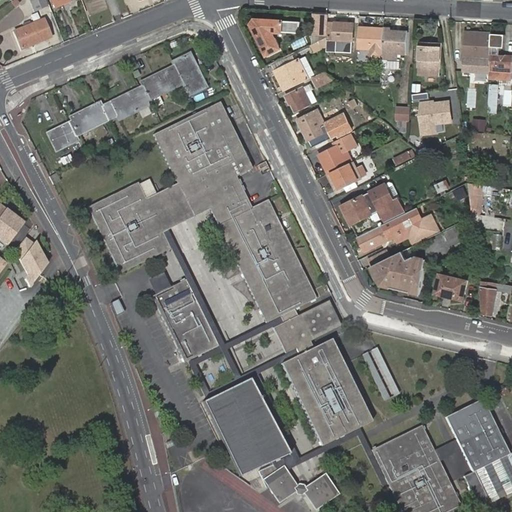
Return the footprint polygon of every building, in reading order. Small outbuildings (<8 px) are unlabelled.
[(47,0),(30,0),(35,12),(49,6),(47,0)] [(49,0),(53,8),(68,2),(67,0),(49,0)] [(327,14),(312,13),(311,34),(325,35),(327,14)] [(10,33),(17,50),(47,38),(40,20),(10,33)] [(252,25),(267,56),(280,49),(271,32),(298,33),(299,23),(256,20),(252,25)] [(328,22),(327,52),(336,53),(337,42),(352,42),(353,23),(328,22)] [(368,29),(357,29),(357,48),(382,50),(382,29),(383,27),(368,26),(368,29)] [(382,50),(382,53),(381,60),(387,60),(387,69),(400,69),(400,60),(397,60),(398,54),(406,55),(407,33),(398,32),(398,36),(390,35),(390,32),(390,30),(382,29),(382,50)] [(463,32),(454,31),(455,43),(463,44),(463,32)] [(463,44),(461,70),(488,72),(490,36),(473,34),(473,32),(463,32),(463,44)] [(327,38),(310,46),(314,53),(326,47),(327,38)] [(440,44),(418,43),(417,68),(422,68),(439,69),(440,44)] [(143,86),(109,103),(102,106),(99,102),(70,116),(72,121),(48,133),(56,150),(77,140),(75,135),(117,114),(119,119),(148,105),(146,100),(183,82),(189,95),(206,86),(189,52),(172,60),(174,65),(141,81),(143,86)] [(276,72),(298,61),(294,54),(272,64),(276,72)] [(511,57),(492,56),(489,78),(501,79),(502,73),(511,74),(511,71),(511,57)] [(299,61),(309,80),(313,78),(316,77),(306,58),(299,61)] [(281,84),(285,92),(309,80),(299,61),(298,61),(276,72),(281,84)] [(422,68),(421,77),(438,77),(439,69),(422,68)] [(316,77),(313,78),(318,87),(334,79),(325,72),(316,77)] [(419,92),(420,84),(411,83),(411,91),(419,92)] [(286,97),(290,106),(292,105),(296,113),(311,105),(306,94),(313,91),(311,85),(286,97)] [(294,308),(316,298),(267,199),(251,207),(235,175),(252,167),(219,101),(153,134),(177,183),(146,198),(138,182),(88,207),(119,273),(139,263),(170,248),(162,231),(209,208),(266,322),(279,316),(294,308)] [(430,103),(421,104),(418,116),(419,135),(433,134),(433,125),(450,125),(449,105),(434,105),(432,107),(430,107),(430,103)] [(397,106),(396,120),(398,120),(398,126),(407,127),(407,121),(410,121),(410,107),(397,106)] [(297,120),(308,142),(329,131),(319,110),(297,120)] [(484,124),(472,122),(470,132),(483,134),(484,124)] [(338,146),(319,156),(328,175),(346,166),(353,162),(348,151),(342,154),(338,146)] [(394,165),(415,158),(412,150),(391,156),(394,165)] [(257,164),(259,168),(267,165),(264,160),(257,164)] [(346,166),(328,175),(336,190),(344,187),(355,182),(366,176),(362,168),(357,170),(353,162),(346,166)] [(60,180),(56,172),(49,176),(53,184),(60,180)] [(434,182),(438,189),(446,185),(443,178),(434,182)] [(467,181),(468,195),(480,196),(482,184),(467,181)] [(344,187),(347,192),(357,187),(355,182),(344,187)] [(392,201),(383,184),(369,192),(346,204),(349,210),(344,212),(351,225),(379,210),(385,222),(405,212),(397,198),(392,201)] [(453,189),(456,200),(465,198),(462,186),(453,189)] [(480,196),(468,195),(470,212),(478,213),(480,196)] [(0,203),(0,240),(6,245),(24,221),(0,203)] [(346,204),(341,206),(344,212),(349,210),(346,204)] [(385,222),(357,237),(364,251),(394,236),(400,237),(402,242),(414,236),(417,243),(430,237),(438,232),(429,214),(420,219),(414,207),(405,212),(385,222)] [(430,237),(433,243),(440,240),(437,233),(430,237)] [(493,234),(492,248),(499,249),(500,235),(493,234)] [(390,257),(386,250),(368,260),(371,266),(390,257)] [(402,251),(396,254),(400,262),(406,259),(402,251)] [(380,285),(420,295),(424,258),(413,257),(406,260),(406,259),(400,262),(396,254),(390,257),(371,266),(380,285)] [(163,272),(149,279),(155,293),(152,296),(184,361),(217,345),(206,320),(185,279),(170,285),(163,272)] [(439,276),(435,294),(462,300),(466,282),(439,276)] [(487,283),(481,282),(482,314),(492,316),(495,291),(486,289),(487,283)] [(120,299),(112,303),(117,315),(125,311),(120,299)] [(338,316),(330,299),(300,314),(311,339),(342,323),(338,316)] [(291,339),(281,344),(285,352),(295,347),(298,354),(312,346),(310,341),(312,340),(311,339),(300,314),(299,314),(297,315),(294,308),(279,316),(282,322),(273,327),(276,335),(286,330),(291,339)] [(286,330),(276,335),(281,344),(291,339),(286,330)] [(321,445),(371,420),(330,338),(312,346),(298,354),(280,363),(321,445)] [(382,347),(365,353),(381,401),(398,395),(382,347)] [(202,401),(239,475),(289,453),(249,378),(202,401)] [(511,451),(508,454),(482,398),(444,417),(472,472),(465,475),(477,501),(480,508),(489,504),(486,499),(488,498),(474,470),(505,455),(511,468),(511,451)] [(452,511),(462,507),(421,424),(370,449),(401,511),(452,511)] [(511,468),(505,455),(474,470),(488,498),(511,486),(511,468)] [(304,492),(315,508),(337,493),(324,474),(305,487),(303,484),(298,483),(297,483),(295,485),(282,466),(276,470),(263,479),(264,479),(278,501),(294,490),(296,493),(300,494),(301,494),(304,492)]
